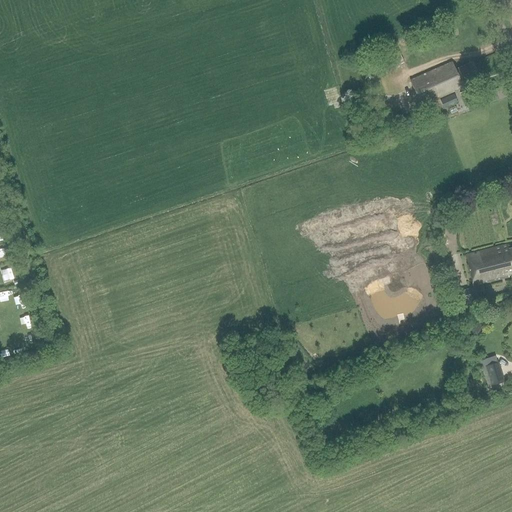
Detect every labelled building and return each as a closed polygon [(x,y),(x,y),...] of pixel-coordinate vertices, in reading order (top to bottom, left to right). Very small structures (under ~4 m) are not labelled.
[(372,65),(377,77),(405,65),(400,53),(372,65)] [(462,84),(478,78),(471,62),(455,68),(452,61),(410,80),(421,105),(463,87),(462,84)] [(460,93),(463,100),(468,97),(465,91),(460,93)] [(454,94),(441,100),(444,108),(458,102),(454,94)] [(511,248),(509,249),(508,245),(466,256),(473,286),(509,277),(508,275),(511,273),(511,248)] [(15,268),(6,269),(7,277),(16,276),(15,268)] [(483,285),(458,291),(461,306),(487,300),(483,285)] [(486,366),(492,386),(505,381),(499,362),(486,366)]
